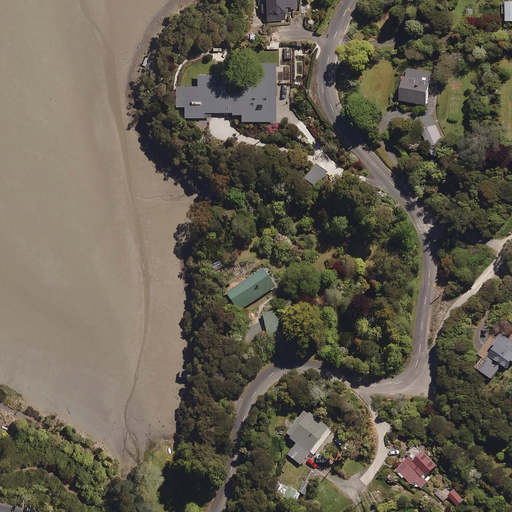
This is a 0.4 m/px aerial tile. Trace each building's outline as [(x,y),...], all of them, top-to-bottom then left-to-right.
[(296,0),(265,0),(266,1),(262,1),(262,11),(267,11),(267,20),(287,20),(287,7),(297,7),(296,0)] [(511,1),(503,2),(503,14),(508,14),(508,21),(511,20),(511,1)] [(276,119),(276,61),(252,62),(252,82),(218,82),(218,73),(198,73),(198,84),(177,85),(177,109),(185,109),(185,116),(211,116),(211,110),(233,110),(233,112),(243,112),(243,119),(276,119)] [(435,72),(409,68),(404,100),(429,105),(435,72)] [(448,152),(437,124),(424,130),(434,157),(448,152)] [(327,172),(316,165),(306,180),(318,187),(327,172)] [(220,261),(211,265),(215,272),(223,268),(220,261)] [(276,287),(265,269),(228,293),(239,311),(276,287)] [(285,335),(281,311),(264,314),(269,339),(285,335)] [(495,333),(479,353),(487,359),(481,367),(495,378),(506,364),(511,368),(511,366),(511,338),(504,333),(501,337),(495,333)] [(193,371),(182,369),(180,377),(192,379),(193,371)] [(333,432),(308,411),(288,435),(298,444),(286,459),(298,469),(311,452),(315,455),(333,432)] [(442,465),(427,451),(417,461),(412,457),(399,471),(413,485),(416,482),(423,488),(431,481),(429,479),(442,465)] [(328,454),(317,455),(317,464),(329,463),(328,454)] [(312,483),(306,479),(299,491),(305,494),(312,483)] [(451,494),(444,486),(436,493),(444,501),(451,494)] [(302,494),(290,488),(289,491),(284,488),(280,495),(293,503),(294,500),(297,502),(302,494)] [(466,500),(457,489),(450,496),(459,506),(466,500)]
